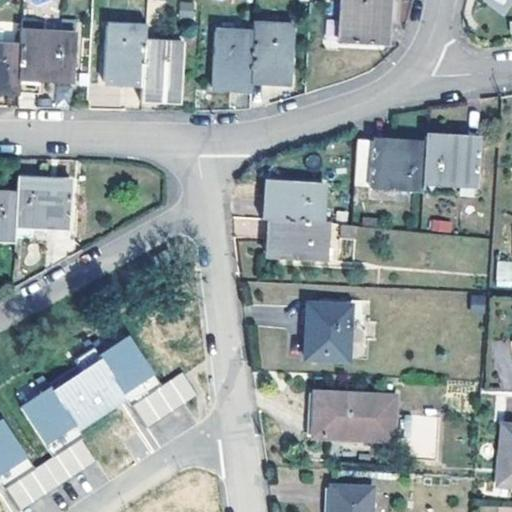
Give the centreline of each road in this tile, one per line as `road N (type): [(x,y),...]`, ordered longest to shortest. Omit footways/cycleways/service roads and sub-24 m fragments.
road 1 (residential): [(0,317),(203,205)]
road 2 (residential): [(199,138),(282,128),(409,89)]
road 3 (residential): [(232,396),(63,511)]
road 4 (residential): [(0,137),(199,138)]
road 5 (residential): [(232,396),(203,205)]
